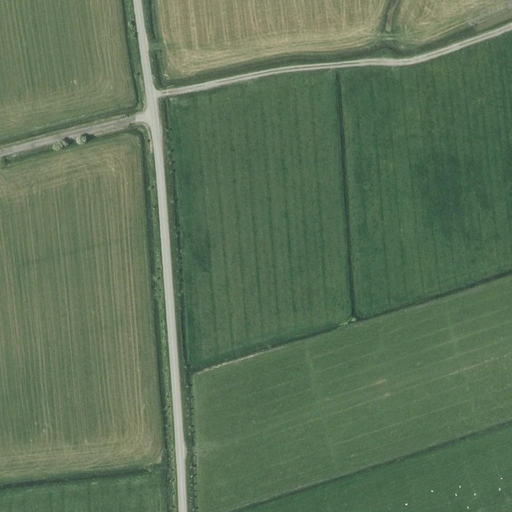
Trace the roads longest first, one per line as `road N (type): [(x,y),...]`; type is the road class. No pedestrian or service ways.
road 1 (unclassified): [(182,511),(160,173),(136,0)]
road 2 (track): [(150,94),(281,69),(415,60),(511,26)]
